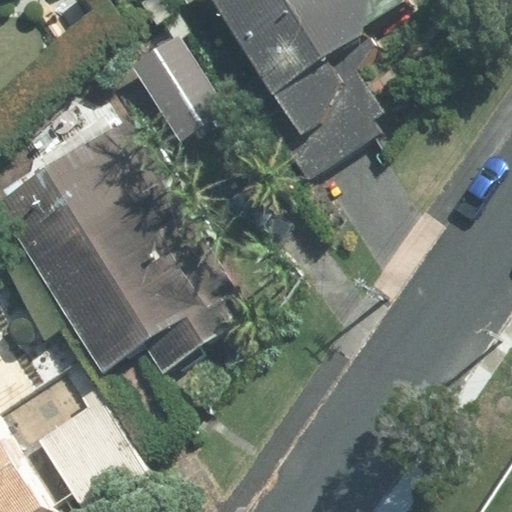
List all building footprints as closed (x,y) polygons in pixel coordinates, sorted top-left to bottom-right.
[(104,0),(116,19),(148,0),(104,0)] [(412,0),(208,0),(314,170),(350,148),(315,93),(427,24),(412,0)] [(184,45),(134,75),(179,151),(229,122),(184,45)] [(125,120),(0,188),(105,377),(229,309),(125,120)] [(32,511),(0,466),(0,511),(32,511)]
